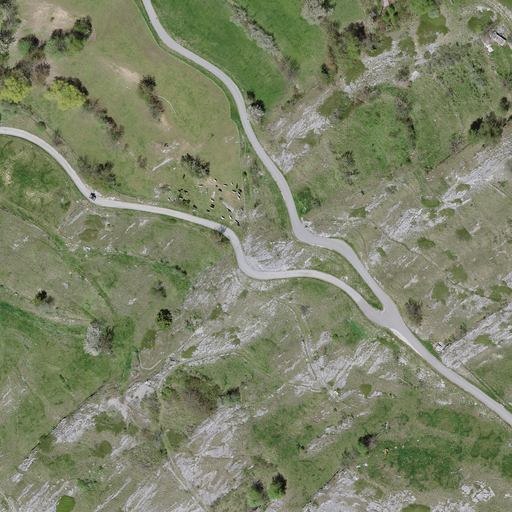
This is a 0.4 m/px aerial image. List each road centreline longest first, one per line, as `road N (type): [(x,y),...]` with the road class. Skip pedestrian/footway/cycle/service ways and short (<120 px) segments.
road 1 (unclassified): [(144,0),(166,39),(230,90),(301,233),(343,248),(391,321),(428,359),(511,421)]
road 2 (track): [(391,321),(312,272),(255,274),(234,238),(204,221),(103,203),(39,143),(0,131)]
